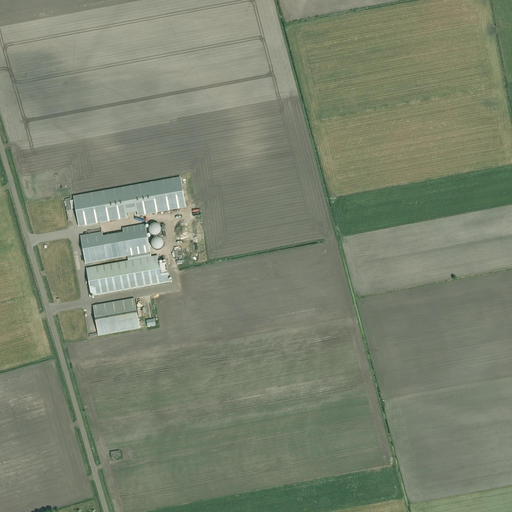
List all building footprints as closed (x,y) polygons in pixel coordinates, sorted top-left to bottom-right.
[(180,177),(133,186),(137,213),(138,216),(186,208),(180,177)] [(56,178),(48,180),(50,195),(59,194),(58,190),(67,188),(66,183),(57,185),(56,178)] [(133,186),(121,188),(126,214),(137,213),(133,186)] [(126,214),(121,188),(73,196),(79,227),(127,219),(126,214)] [(150,233),(151,235),(154,236),(156,236),(158,235),(160,234),(161,231),(161,229),(160,227),(158,225),(156,224),(154,224),(152,225),(150,227),(149,229),(149,231),(150,233)] [(145,226),(124,230),(125,233),(129,256),(150,252),(145,226)] [(125,233),(103,237),(107,260),(127,257),(129,256),(125,233)] [(102,234),(81,237),(86,264),(107,260),(103,237),(102,234)] [(155,250),(157,251),(159,250),(161,249),(163,248),(163,246),(163,244),(163,241),(161,239),(158,238),(156,238),(153,240),(152,242),(151,244),(151,246),(153,249),(155,250)] [(151,258),(150,252),(129,256),(127,257),(128,262),(151,258)] [(128,262),(87,269),(92,296),(163,283),(170,282),(166,264),(159,265),(158,257),(151,258),(128,262)] [(94,307),(99,336),(139,328),(134,300),(94,307)]
